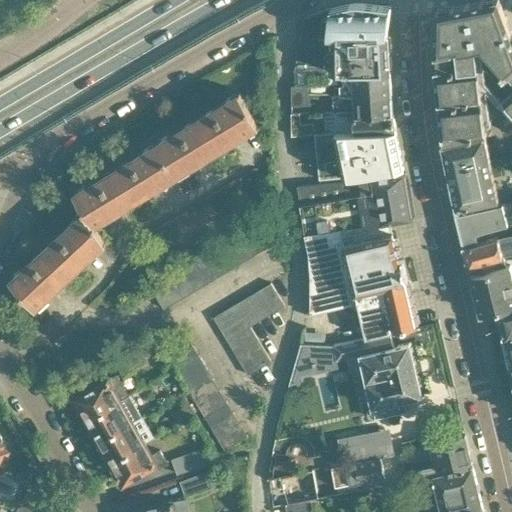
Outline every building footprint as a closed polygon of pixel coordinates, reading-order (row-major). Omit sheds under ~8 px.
[(511,31),(500,0),(482,0),(438,9),(436,54),(437,54),(439,69),(436,70),(445,144),(487,135),(486,134),(488,134),(486,124),(492,123),(488,89),(511,116),(511,31)] [(392,5),(370,3),(361,2),(356,2),(352,2),(331,7),(331,8),(329,8),(304,17),(299,35),(388,36),(388,27),(389,27),(392,5)] [(391,72),(388,36),(299,35),(293,72),(334,69),(345,69),(345,71),(344,71),(344,72),(391,72)] [(393,96),(391,72),(344,72),(344,84),(341,85),(341,93),(341,94),(342,94),(354,98),(355,102),(360,102),(360,98),(393,96)] [(178,174),(257,126),(260,124),(241,92),(158,142),(178,174)] [(341,93),(333,93),(334,112),(348,112),(348,116),(394,114),(393,96),(360,98),(360,102),(355,102),(354,98),(342,94),(341,94),(341,93)] [(397,130),(394,114),(348,116),(348,112),(325,112),(326,133),(397,130)] [(299,122),(299,113),(291,113),(292,134),(315,133),(314,122),(299,122)] [(315,133),(319,167),(342,163),(345,176),(353,174),(354,175),(355,175),(356,176),(357,176),(358,176),(359,176),(405,167),(402,157),(401,157),(396,130),(397,130),(326,133),(326,132),(315,133)] [(492,159),(487,135),(445,144),(444,144),(449,169),(492,160),(492,159)] [(96,223),(175,176),(178,174),(158,142),(75,191),(85,208),(96,223)] [(492,160),(449,169),(457,210),(476,206),(500,201),(500,199),(494,176),(504,173),(500,157),(492,159),(492,160)] [(413,219),(406,173),(356,181),(297,185),(300,205),(304,234),(342,230),(355,227),(388,223),(391,222),(413,219)] [(511,222),(511,202),(477,210),(457,214),(465,246),(480,242),(477,232),(509,223),(511,222)] [(38,306),(107,241),(96,223),(85,208),(11,277),(38,306)] [(265,218),(253,225),(267,248),(279,241),(265,218)] [(394,232),(393,232),(391,222),(388,223),(355,227),(342,230),(304,234),(308,255),(309,279),(309,314),(360,301),(368,336),(368,337),(392,331),(391,331),(415,326),(406,281),(409,280),(404,260),(400,261),(394,232)] [(267,248),(253,225),(242,232),(256,255),(267,248)] [(256,255),(242,232),(231,239),(244,261),(256,255)] [(511,242),(501,245),(499,237),(499,236),(480,242),(465,246),(470,266),(505,257),(505,256),(511,254),(511,242)] [(244,261),(231,239),(219,245),(233,268),(244,261)] [(233,268),(219,245),(208,252),(222,275),(233,268)] [(222,275),(208,252),(197,259),(210,282),(222,275)] [(507,265),(505,257),(470,266),(472,274),(482,316),(499,311),(499,310),(511,306),(511,266),(511,264),(507,265)] [(210,282),(197,259),(186,266),(199,288),(210,282)] [(199,288),(186,266),(174,273),(180,284),(187,296),(199,288)] [(180,284),(174,273),(151,286),(158,298),(180,284)] [(283,306),(270,283),(259,290),(272,312),(283,306)] [(187,296),(180,284),(158,298),(165,309),(187,296)] [(272,312),(259,290),(248,297),(261,319),(272,312)] [(261,319),(248,297),(236,304),(243,315),(250,326),(261,319)] [(243,315),(236,304),(213,318),(220,329),(243,315)] [(511,306),(499,310),(499,311),(505,337),(511,335),(511,306)] [(250,326),(243,315),(220,329),(227,340),(250,326)] [(257,338),(250,326),(227,340),(234,352),(257,338)] [(395,346),(392,331),(368,337),(368,336),(334,344),(338,359),(361,354),(372,405),(371,406),(368,410),(370,415),(374,418),(409,410),(406,400),(423,396),(410,343),(395,346)] [(170,359),(193,345),(186,333),(163,347),(170,359)] [(264,349),(257,338),(234,352),(241,363),(264,349)] [(301,342),(289,384),(302,381),(300,373),(315,370),(310,343),(301,342)] [(177,370),(200,357),(193,345),(170,359),(177,370)] [(139,346),(115,360),(123,374),(147,360),(139,346)] [(271,361),(264,349),(241,363),(248,375),(271,361)] [(184,382),(207,369),(200,357),(177,370),(184,382)] [(190,394),(213,380),(207,369),(184,382),(190,394)] [(109,378),(75,398),(81,407),(80,410),(84,418),(87,418),(88,419),(122,400),(113,385),(120,381),(117,376),(110,379),(109,378)] [(197,405),(220,391),(213,380),(190,394),(197,405)] [(204,416),(227,403),(220,391),(197,405),(204,416)] [(133,421),(122,400),(88,419),(92,428),(92,430),(96,438),(99,439),(100,440),(133,421)] [(196,413),(190,402),(175,411),(181,422),(196,413)] [(210,427),(233,414),(227,403),(204,416),(210,427)] [(217,438),(240,424),(233,414),(210,427),(217,438)] [(135,423),(133,421),(100,440),(101,442),(100,444),(104,452),(107,452),(112,461),(145,442),(144,439),(151,435),(142,419),(135,423)] [(224,450),(247,437),(240,424),(217,438),(224,450)] [(0,463),(6,449),(0,446),(0,441),(1,440),(1,439),(1,438),(1,437),(0,436),(0,434),(0,494),(10,499),(32,508),(41,488),(27,481),(22,491),(15,488),(18,481),(0,474),(0,463)] [(474,467),(466,436),(431,445),(435,463),(438,462),(440,469),(450,467),(452,472),(474,467)] [(344,445),(347,462),(374,457),(370,440),(344,445)] [(153,455),(145,442),(112,461),(113,462),(112,465),(116,472),(119,473),(124,482),(157,463),(156,461),(163,458),(160,452),(153,455)] [(173,458),(178,474),(212,461),(208,448),(201,451),(200,448),(173,458)] [(382,456),(374,457),(347,462),(313,468),(314,470),(306,471),(309,484),(310,491),(316,490),(317,489),(386,476),(382,456)] [(475,511),(484,510),(478,485),(474,467),(452,472),(450,467),(440,469),(438,462),(435,463),(409,469),(413,484),(423,482),(430,511),(475,511)] [(214,486),(209,471),(208,470),(181,480),(186,496),(214,486)] [(311,496),(310,491),(309,484),(306,471),(280,476),(280,478),(282,489),(284,501),(311,496)] [(10,499),(7,506),(20,511),(30,511),(32,508),(10,499)] [(314,511),(312,500),(285,505),(286,511),(314,511)] [(174,501),(135,508),(135,511),(175,511),(175,509),(182,508),(181,502),(174,503),(174,501)]
